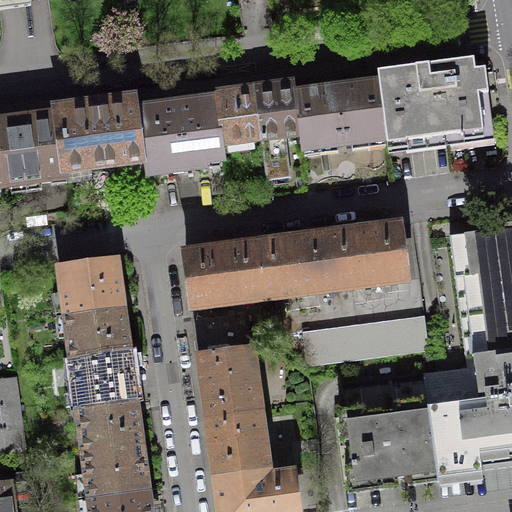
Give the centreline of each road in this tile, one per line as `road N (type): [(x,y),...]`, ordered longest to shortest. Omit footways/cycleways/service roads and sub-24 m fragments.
road 1 (residential): [(0,93),(508,25)]
road 2 (residential): [(150,231),(511,182)]
road 3 (residential): [(187,511),(150,231)]
road 4 (residential): [(0,250),(150,231)]
